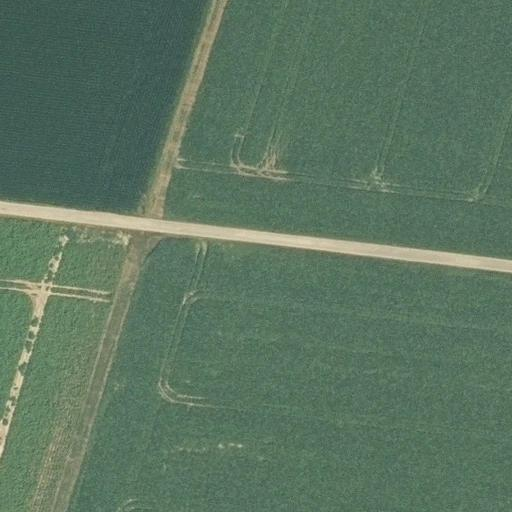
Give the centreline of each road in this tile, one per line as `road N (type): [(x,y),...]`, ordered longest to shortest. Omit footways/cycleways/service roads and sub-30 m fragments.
road 1 (track): [(149,224),(511,267)]
road 2 (track): [(149,224),(73,511)]
road 3 (track): [(230,0),(149,224)]
road 4 (track): [(0,207),(149,224)]
